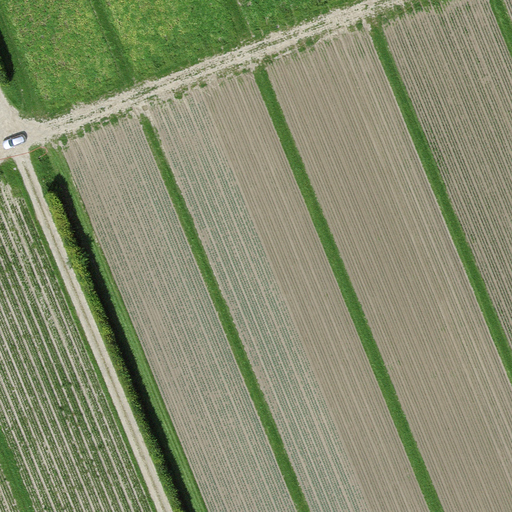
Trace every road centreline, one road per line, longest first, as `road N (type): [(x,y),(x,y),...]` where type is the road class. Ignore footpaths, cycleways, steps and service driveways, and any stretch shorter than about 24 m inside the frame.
road 1 (track): [(0,110),(162,511)]
road 2 (track): [(0,162),(118,107),(398,0)]
